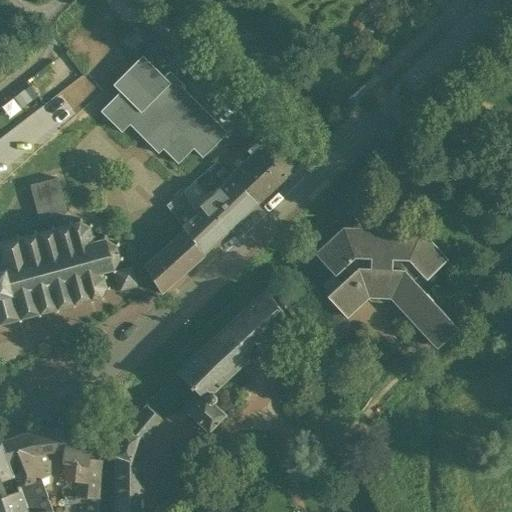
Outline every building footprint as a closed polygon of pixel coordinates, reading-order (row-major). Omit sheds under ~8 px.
[(137,26),(120,43),(137,60),(142,55),(154,43),(137,26)] [(227,132),(183,89),(185,87),(169,71),(163,77),(142,55),(137,60),(113,85),(120,92),(101,111),(122,132),(129,125),(147,142),(151,147),(158,153),(163,149),(178,163),(193,148),(202,157),(227,132)] [(31,114),(0,138),(0,162),(7,171),(48,135),(31,114)] [(260,146),(256,142),(247,150),(251,154),(229,175),(231,177),(257,204),(298,166),(270,137),(260,146)] [(231,177),(214,193),(213,191),(198,203),(204,210),(202,211),(205,214),(186,227),(185,229),(204,254),(257,204),(231,177)] [(58,178),(30,184),(39,220),(54,216),(57,227),(67,224),(64,213),(66,212),(58,178)] [(181,191),(166,204),(182,226),(202,211),(204,210),(198,203),(193,208),(181,191)] [(17,239),(0,243),(0,242),(0,247),(3,258),(0,259),(0,324),(8,322),(8,324),(10,324),(10,322),(19,319),(19,322),(21,322),(21,319),(38,314),(38,317),(41,316),(40,314),(55,309),(56,312),(58,311),(58,309),(72,305),(73,307),(75,307),(75,304),(90,300),(91,303),(93,302),(92,299),(100,297),(101,300),(103,298),(102,296),(106,289),(109,290),(109,288),(106,287),(105,284),(116,281),(119,291),(137,287),(131,267),(115,271),(113,269),(115,268),(114,266),(118,259),(122,260),(122,257),(118,256),(117,247),(120,245),(118,242),(115,244),(106,239),(106,235),(103,235),(103,238),(93,241),(93,238),(95,238),(95,235),(92,235),(90,227),(92,226),(90,223),(88,225),(82,222),(82,219),(79,219),(79,221),(71,223),(71,221),(68,221),(69,224),(54,228),(53,225),(51,226),(51,229),(42,232),(36,233),(35,230),(33,231),(34,234),(19,238),(18,235),(16,236),(17,239)] [(421,231),(343,228),(315,254),(334,275),(343,267),(349,274),(326,295),(346,317),(368,296),(379,297),(390,298),(426,337),(431,342),(436,348),(458,328),(452,322),(448,317),(413,279),(420,273),(425,279),(447,259),(421,231)] [(174,239),(144,265),(158,288),(161,293),(197,260),(204,254),(185,229),(179,235),(174,239)] [(265,290),(176,373),(189,385),(188,387),(190,389),(192,387),(203,398),(204,397),(211,403),(212,403),(213,402),(214,401),(215,399),(216,398),(216,396),(215,394),(212,392),(290,319),(290,318),(295,314),(283,301),(278,305),(265,290)] [(203,398),(189,412),(193,416),(194,417),(195,417),(196,418),(193,422),(192,421),(191,422),(192,423),(193,423),(197,427),(197,428),(198,428),(199,427),(198,427),(202,424),(203,425),(202,425),(204,427),(204,426),(208,430),(224,413),(220,409),(219,410),(211,403),(204,397),(203,398)] [(146,405),(123,431),(138,436),(144,438),(161,419),(146,405)] [(41,428),(0,442),(18,490),(26,511),(51,511),(53,511),(51,506),(41,478),(48,476),(49,452),(63,450),(64,429),(41,428)] [(91,434),(64,429),(63,450),(62,463),(63,463),(62,479),(78,481),(86,482),(88,459),(91,434)] [(138,436),(123,431),(122,435),(119,442),(116,451),(115,454),(130,459),(134,447),(138,436)] [(26,511),(18,490),(5,495),(0,481),(0,478),(12,474),(0,442),(0,441),(0,511),(26,511)] [(142,511),(142,462),(130,459),(115,454),(116,511),(142,511)] [(101,460),(88,459),(86,482),(78,481),(76,497),(97,498),(101,460)]
